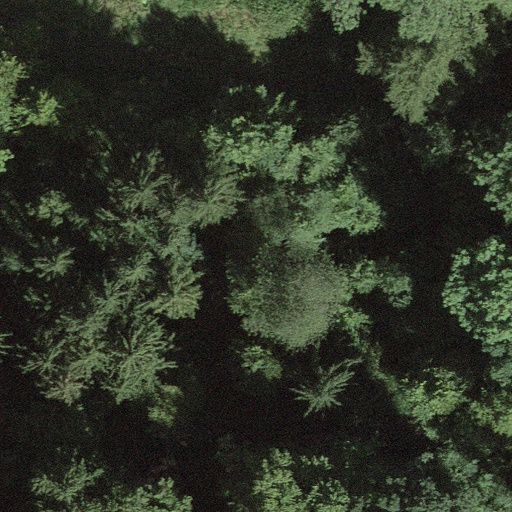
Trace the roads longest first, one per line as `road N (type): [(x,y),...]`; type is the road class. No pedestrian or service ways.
road 1 (track): [(0,25),(325,84),(423,92),(511,78)]
road 2 (track): [(511,421),(0,499)]
